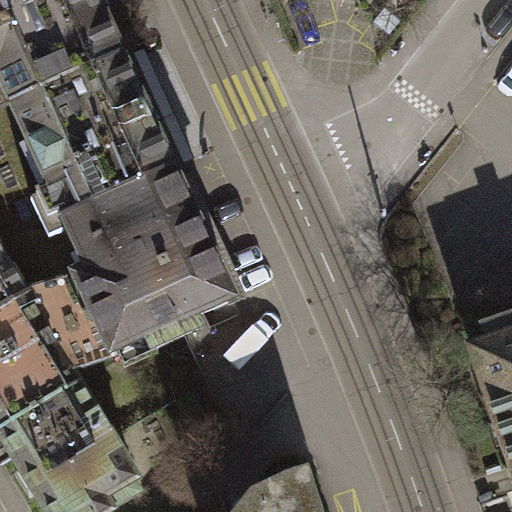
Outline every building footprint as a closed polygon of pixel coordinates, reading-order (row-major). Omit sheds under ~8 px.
[(0,0),(0,80),(13,107),(122,56),(95,0),(0,0)] [(173,168),(122,56),(13,107),(62,220),(173,168)] [(233,301),(173,168),(62,220),(87,272),(75,276),(110,355),(146,339),(153,352),(197,329),(192,321),(233,301)] [(0,254),(0,307),(23,293),(0,254)] [(23,293),(0,307),(0,430),(77,385),(71,370),(110,355),(75,276),(23,293)] [(511,334),(472,347),(511,463),(511,334)] [(144,493),(77,385),(0,430),(0,434),(48,511),(109,511),(117,508),(144,493)] [(316,511),(305,475),(259,495),(264,507),(243,511),(316,511)]
